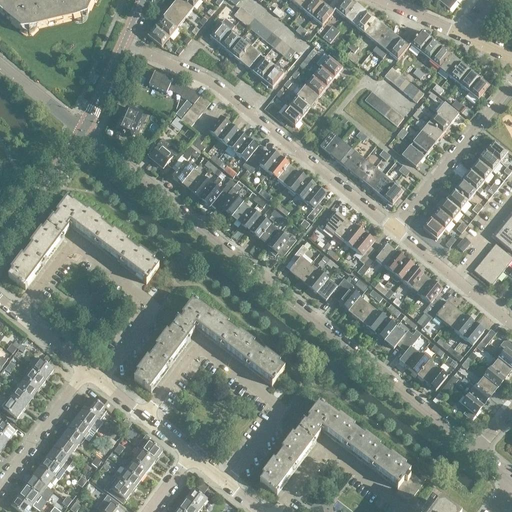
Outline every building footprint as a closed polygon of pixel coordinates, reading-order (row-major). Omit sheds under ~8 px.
[(0,0),(0,13),(20,30),(22,33),(24,35),(27,36),(31,36),(34,34),(36,32),(37,29),(72,20),(75,22),(78,24),(81,23),(84,22),(86,20),(87,17),(88,14),(93,0),(0,0)] [(193,10),(180,0),(177,0),(171,8),(185,20),(193,10)] [(201,1),(199,0),(180,0),(193,10),(201,1)] [(311,0),(289,0),(302,11),(311,0)] [(316,0),(311,0),(302,11),(312,20),(324,6),(316,0)] [(344,0),(335,12),(345,19),(356,6),(349,0),(344,0)] [(457,3),(453,0),(433,0),(449,12),(457,3)] [(324,6),(312,20),(322,28),(333,14),(324,6)] [(356,6),(345,19),(354,27),(366,13),(356,6)] [(185,20),(171,8),(163,18),(177,29),(185,20)] [(240,9),(233,17),(238,21),(245,13),(240,9)] [(245,13),(238,21),(243,25),(249,16),(245,13)] [(375,21),(366,13),(354,27),(364,35),(375,21)] [(254,20),(249,16),(243,25),(247,28),(254,20)] [(177,29),(163,18),(155,28),(169,39),(177,29)] [(247,28),(252,32),(258,23),(254,20),(247,28)] [(389,32),(375,21),(364,35),(378,46),(389,32)] [(252,32),(256,36),(263,27),(258,23),(252,32)] [(209,39),(220,47),(231,33),(221,25),(209,39)] [(263,27),(256,36),(261,39),(267,31),(263,27)] [(332,27),(328,32),(323,39),(326,42),(336,30),(332,27)] [(169,39),(155,28),(147,38),(161,49),(169,39)] [(336,30),(326,42),(330,45),(339,33),(336,30)] [(261,39),(265,43),(272,35),(267,31),(261,39)] [(389,32),(378,46),(387,54),(399,40),(389,32)] [(410,47),(420,55),(431,40),(422,32),(410,47)] [(231,33),(220,47),(230,56),(242,42),(231,33)] [(265,43),(270,47),(277,38),(272,35),(265,43)] [(270,47),(274,50),(281,42),(277,38),(270,47)] [(252,50),(247,46),(250,44),(246,40),(243,43),(242,42),(230,56),(241,64),(252,50)] [(399,40),(387,54),(397,62),(409,48),(399,40)] [(431,40),(420,55),(430,62),(441,48),(431,40)] [(281,42),(274,50),(279,54),(286,46),(281,42)] [(279,54),(283,58),(290,49),(286,46),(279,54)] [(441,48),(430,62),(439,70),(451,56),(441,48)] [(295,53),(290,49),(283,58),(288,62),(295,53)] [(252,50),(241,64),(251,73),(262,59),(252,50)] [(313,52),(307,58),(311,61),(316,54),(313,52)] [(451,56),(439,70),(449,78),(460,64),(451,56)] [(366,69),(372,60),(369,57),(362,66),(366,69)] [(262,59),(251,73),(261,81),(273,67),(262,59)] [(328,59),(320,69),(334,80),(342,70),(328,59)] [(460,64),(449,78),(458,86),(470,72),(460,64)] [(273,67),(261,81),(272,90),(283,76),(273,67)] [(334,80),(320,69),(313,78),(326,90),(334,80)] [(396,73),(392,70),(384,78),(389,82),(396,73)] [(470,72),(458,86),(468,94),(480,80),(470,72)] [(396,73),(389,82),(393,86),(400,77),(396,73)] [(180,97),(185,100),(191,91),(185,88),(185,89),(178,85),(154,74),(148,87),(166,95),(168,91),(174,94),(177,88),(183,92),(180,97)] [(400,77),(393,86),(398,89),(405,81),(400,77)] [(326,90),(313,78),(305,88),(319,99),(326,90)] [(480,80),(468,94),(478,102),(489,88),(480,80)] [(409,84),(405,81),(398,89),(402,93),(409,84)] [(409,84),(402,93),(407,97),(414,88),(409,84)] [(319,99),(305,88),(297,98),(311,109),(319,99)] [(419,92),(414,88),(407,97),(411,101),(419,92)] [(191,91),(185,100),(189,103),(195,94),(191,91)] [(423,95),(419,92),(411,101),(416,104),(423,95)] [(200,97),(195,94),(189,103),(194,105),(196,102),(200,97)] [(376,97),(371,94),(365,102),(369,105),(376,97)] [(434,103),(437,99),(431,94),(428,98),(434,103)] [(210,105),(201,98),(200,97),(196,102),(206,110),(210,105)] [(369,105),(373,109),(380,101),(376,97),(369,105)] [(311,109),(297,98),(289,107),(303,118),(311,109)] [(380,101),(373,109),(378,113),(385,105),(380,101)] [(196,102),(194,105),(192,107),(202,115),(206,110),(196,102)] [(427,108),(423,104),(416,114),(421,118),(424,115),(422,114),(427,108)] [(378,113),(383,117),(389,108),(385,105),(378,113)] [(458,116),(445,105),(436,115),(450,126),(458,116)] [(202,115),(192,107),(188,112),(198,120),(202,115)] [(303,118),(289,107),(281,117),(295,128),(303,118)] [(126,108),(118,128),(116,133),(131,139),(142,115),(126,108)] [(387,120),(394,112),(389,108),(383,117),(387,120)] [(198,120),(188,112),(184,117),(194,125),(198,120)] [(387,120),(392,124),(399,116),(394,112),(387,120)] [(421,118),(416,114),(413,118),(418,122),(421,118)] [(450,126),(436,115),(429,124),(443,136),(450,126)] [(399,116),(392,124),(396,128),(403,120),(399,116)] [(194,125),(184,117),(180,122),(190,129),(194,125)] [(221,120),(213,128),(210,133),(210,134),(211,132),(216,137),(215,139),(219,141),(230,127),(221,120)] [(443,136),(429,124),(420,134),(434,146),(443,136)] [(239,134),(230,127),(219,141),(222,144),(224,142),(229,147),(239,134)] [(248,142),(239,134),(229,147),(235,151),(233,153),(236,156),(248,142)] [(434,146),(420,134),(413,144),(420,150),(417,154),(423,159),(434,146)] [(320,149),(330,157),(341,143),(331,135),(320,149)] [(200,136),(192,146),(191,147),(201,155),(205,150),(200,146),(205,140),(200,136)] [(170,166),(180,154),(165,142),(151,159),(164,170),(168,164),(170,166)] [(257,149),(248,142),(236,156),(240,159),(242,157),(247,161),(246,163),(242,167),(247,171),(258,157),(254,154),(257,149)] [(341,143),(330,157),(343,168),(349,161),(345,158),(351,151),(341,143)] [(508,154),(494,143),(486,153),(500,164),(508,154)] [(413,144),(401,158),(415,169),(423,159),(417,154),(420,150),(413,144)] [(201,155),(191,147),(182,158),(187,162),(192,156),(197,160),(201,155)] [(349,161),(343,168),(353,175),(364,162),(351,151),(345,158),(349,161)] [(263,161),(258,157),(247,171),(252,175),(259,167),(260,166),(265,170),(264,172),(267,175),(280,160),(270,152),(263,161)] [(500,164),(486,153),(478,162),(492,174),(500,164)] [(215,164),(220,169),(223,165),(218,160),(215,164)] [(288,167),(280,160),(267,175),(271,178),(272,176),(278,180),(288,167)] [(364,162),(353,175),(363,184),(374,170),(364,162)] [(492,174),(478,162),(470,172),(484,183),(492,174)] [(172,179),(182,187),(194,172),(190,169),(189,171),(183,167),(184,166),(184,165),(172,179)] [(215,175),(218,171),(213,167),(209,171),(215,175)] [(297,175),(288,167),(278,180),(283,185),(282,187),(285,189),(297,175)] [(374,170),(363,184),(373,191),(384,178),(374,170)] [(194,172),(182,187),(191,194),(201,181),(196,177),(197,175),(194,172)] [(484,183),(470,172),(462,182),(476,193),(480,196),(483,192),(479,189),(484,183)] [(306,182),(297,175),(285,189),(289,192),(290,190),(296,195),(306,182)] [(384,178),(373,191),(382,199),(394,185),(384,178)] [(201,181),(191,194),(200,201),(212,187),(208,184),(207,186),(201,181)] [(315,189),(306,182),(296,195),(302,199),(300,201),(303,204),(315,189)] [(476,193),(462,182),(454,191),(468,203),(476,193)] [(394,185),(382,199),(392,207),(404,194),(394,185)] [(212,187),(200,201),(209,209),(216,200),(221,204),(232,190),(228,186),(220,195),(220,194),(219,196),(214,192),(215,190),(212,187)] [(325,197),(315,189),(303,204),(307,207),(308,205),(313,209),(312,210),(313,211),(306,219),(311,223),(322,209),(317,206),(325,197)] [(232,190),(221,204),(226,208),(222,212),(232,219),(243,205),(240,202),(238,203),(233,199),(234,198),(237,194),(232,190)] [(468,203),(454,191),(446,201),(460,212),(468,203)] [(263,199),(268,203),(272,199),(266,195),(263,199)] [(258,205),(261,201),(256,197),(253,201),(258,205)] [(92,218),(70,202),(67,200),(56,215),(58,217),(55,220),(53,219),(39,238),(37,236),(33,241),(35,243),(19,264),(18,262),(14,267),(16,268),(8,279),(25,292),(64,240),(62,239),(69,231),(67,230),(69,227),(80,236),(94,246),(146,286),(159,269),(148,260),(149,259),(145,255),(143,257),(122,241),(123,239),(119,235),(117,237),(96,222),(98,220),(93,216),(92,218)] [(263,210),(266,205),(261,201),(258,205),(263,210)] [(460,212),(446,201),(439,211),(452,222),(460,212)] [(243,205),(232,219),(240,227),(251,214),(245,209),(247,207),(243,205)] [(480,212),(475,208),(472,212),(477,216),(480,212)] [(281,213),(286,218),(290,214),(284,209),(281,213)] [(452,222),(439,211),(431,220),(444,232),(452,222)] [(251,214),(240,227),(249,234),(261,220),(258,216),(256,218),(251,214)] [(333,219),(328,215),(317,228),(322,232),(325,229),(326,229),(327,227),(332,232),(331,233),(334,236),(346,222),(337,214),(333,219)] [(281,224),(284,220),(279,216),(276,220),(281,224)] [(511,218),(495,240),(511,254),(511,252),(511,218)] [(261,220),(249,234),(258,242),(269,229),(263,224),(265,222),(261,220)] [(444,232),(431,220),(423,230),(436,242),(444,232)] [(355,229),(346,222),(334,236),(335,237),(332,240),(341,247),(345,242),(355,229)] [(269,229),(258,242),(267,249),(279,234),(276,231),(274,233),(269,229)] [(364,236),(355,229),(345,242),(350,246),(349,248),(352,251),(364,236)] [(279,234),(267,249),(277,257),(280,252),(285,256),(296,242),(291,238),(288,242),(287,242),(286,243),(281,239),(283,237),(279,234)] [(373,244),(364,236),(352,251),(356,254),(357,252),(362,256),(361,258),(358,262),(363,266),(374,252),(370,248),(373,244)] [(449,250),(456,242),(452,238),(445,247),(449,250)] [(463,241),(457,248),(462,253),(469,246),(463,241)] [(511,262),(511,259),(495,246),(485,260),(502,274),(511,262)] [(291,261),(295,265),(288,274),(298,281),(309,267),(306,264),(304,266),(299,262),(300,260),(307,251),(302,247),(291,261)] [(379,256),(374,252),(363,266),(364,266),(357,275),(361,278),(375,261),(377,260),(382,264),(380,266),(384,269),(396,254),(386,247),(379,256)] [(331,259),(336,263),(340,259),(334,254),(331,259)] [(405,262),(396,254),(384,269),(387,272),(389,270),(394,275),(405,262)] [(502,274),(485,260),(474,273),(491,288),(502,274)] [(331,269),(334,265),(329,261),(326,265),(331,269)] [(414,269),(405,262),(394,275),(400,279),(398,281),(402,284),(414,269)] [(309,267),(298,281),(307,289),(317,276),(311,272),(313,270),(309,267)] [(423,276),(414,269),(402,284),(405,286),(407,285),(412,289),(423,276)] [(317,276),(307,289),(316,296),(327,282),(324,279),(322,281),(317,276)] [(432,284),(423,276),(412,289),(418,294),(416,295),(420,298),(432,284)] [(327,282),(316,296),(325,304),(332,295),(337,299),(348,285),(343,281),(336,289),(334,290),(329,286),(331,284),(327,282)] [(441,291),(432,284),(420,298),(423,301),(425,300),(430,304),(429,305),(422,314),(423,314),(420,317),(425,321),(438,304),(434,300),(441,291)] [(348,285),(337,299),(341,302),(338,306),(347,314),(359,300),(355,297),(354,299),(348,295),(350,293),(350,292),(353,289),(348,285)] [(379,293),(385,297),(388,293),(383,289),(379,293)] [(379,304),(383,300),(377,295),(374,300),(379,304)] [(359,300),(347,314),(356,321),(366,309),(361,305),(363,303),(359,300)] [(195,330),(270,387),(272,388),(285,371),(274,363),(275,361),(270,358),(269,359),(248,344),(250,342),(245,338),(243,340),(222,324),(224,322),(219,319),(218,321),(193,302),(182,317),(184,319),(181,322),(180,321),(165,340),(163,339),(160,343),(162,345),(146,366),(144,364),(140,369),(142,371),(134,382),(151,394),(190,342),(189,341),(195,333),(193,332),(195,330)] [(443,308),(438,304),(425,321),(420,328),(424,330),(431,321),(432,322),(439,328),(442,324),(444,325),(456,311),(446,303),(443,308)] [(397,308),(403,312),(406,308),(401,304),(397,308)] [(366,309),(356,321),(365,328),(377,314),(374,311),(372,314),(366,309)] [(397,319),(401,315),(395,310),(392,314),(397,319)] [(456,311),(444,325),(448,328),(449,327),(454,331),(465,318),(456,311)] [(377,314),(365,328),(374,336),(384,324),(379,319),(381,317),(377,314)] [(465,318),(454,331),(455,331),(452,335),(458,340),(459,338),(462,340),(474,325),(465,318)] [(415,331),(417,328),(407,320),(405,323),(415,331)] [(384,324),(374,336),(384,343),(395,329),(392,326),(390,328),(384,324)] [(474,325),(462,340),(465,343),(467,341),(472,345),(471,347),(472,347),(483,333),(474,325)] [(395,329),(384,343),(393,351),(396,347),(401,351),(412,337),(407,333),(404,337),(404,336),(402,338),(397,334),(399,332),(395,329)] [(496,335),(491,331),(479,346),(484,350),(496,335)] [(412,337),(401,351),(405,354),(398,363),(408,371),(420,356),(416,353),(414,356),(409,351),(410,350),(410,349),(421,336),(416,332),(412,337)] [(500,348),(505,352),(505,353),(506,354),(502,359),(500,357),(497,361),(511,373),(511,372),(511,346),(508,343),(503,344),(500,348)] [(441,348),(446,352),(450,348),(444,344),(441,348)] [(441,359),(444,355),(439,350),(436,354),(441,359)] [(460,363),(463,359),(458,355),(454,359),(460,363)] [(420,356),(408,371),(417,378),(427,366),(421,361),(423,359),(420,356)] [(473,364),(468,359),(464,364),(469,368),(473,364)] [(40,360),(39,361),(32,370),(46,381),(54,371),(40,360)] [(449,365),(454,370),(458,366),(452,361),(449,365)] [(511,373),(497,361),(494,364),(496,366),(492,371),(504,382),(511,373)] [(427,366),(417,378),(426,385),(437,371),(434,368),(432,370),(427,366)] [(8,367),(5,371),(10,375),(13,371),(8,367)] [(46,381),(32,370),(25,380),(39,391),(46,381)] [(437,371),(426,385),(435,393),(446,379),(446,378),(444,380),(439,376),(441,374),(437,371)] [(504,382),(492,371),(487,377),(485,376),(483,379),(497,391),(504,382)] [(458,381),(453,377),(450,382),(455,386),(458,381)] [(497,391),(483,379),(480,382),(482,384),(477,389),(490,400),(497,391)] [(39,391),(25,380),(18,390),(32,400),(39,391)] [(455,386),(450,382),(439,395),(444,399),(455,386)] [(490,400),(477,389),(473,395),(471,393),(468,396),(465,393),(464,394),(482,409),(490,400)] [(32,400),(18,390),(10,399),(25,410),(32,400)] [(482,409),(464,394),(462,397),(465,400),(467,402),(463,407),(461,406),(461,407),(467,411),(463,416),(471,423),(482,409)] [(25,410),(10,399),(3,409),(17,420),(25,410)] [(92,399),(84,409),(98,420),(106,410),(92,399)] [(277,497),(316,445),(314,443),(320,435),(319,434),(320,432),(398,490),(395,493),(409,504),(424,484),(424,483),(426,481),(422,478),(420,480),(399,465),(401,463),(396,460),(395,462),(374,446),(375,444),(371,440),(369,443),(348,427),(350,425),(345,421),(343,423),(319,405),(308,420),(310,421),(307,425),(305,424),(291,443),(289,441),(285,446),(287,448),(272,469),(270,467),(266,472),(268,473),(260,484),(277,497)] [(98,420),(84,409),(77,419),(91,430),(96,433),(103,423),(98,420)] [(91,430),(77,419),(69,429),(84,439),(91,430)] [(16,434),(2,423),(0,421),(0,437),(9,444),(16,434)] [(122,428),(126,431),(133,436),(135,432),(125,424),(122,428)] [(84,439),(69,429),(62,438),(77,449),(84,439)] [(137,449),(141,452),(155,463),(163,453),(149,442),(151,439),(146,436),(137,449)] [(9,444),(0,437),(0,452),(1,454),(9,444)] [(77,449),(62,438),(55,448),(69,459),(77,449)] [(69,459),(55,448),(48,458),(62,469),(69,459)] [(155,463),(141,452),(133,462),(148,472),(155,463)] [(62,469),(48,458),(40,468),(55,478),(62,469)] [(148,472),(133,462),(126,471),(141,482),(148,472)] [(55,478),(40,468),(33,477),(48,488),(55,478)] [(141,482),(126,471),(124,470),(120,475),(117,473),(114,477),(119,481),(134,492),(141,482)] [(48,488),(33,477),(26,487),(40,498),(48,488)] [(134,492),(119,481),(112,491),(126,502),(134,492)] [(40,498),(26,487),(19,497),(33,508),(40,498)] [(193,491),(185,501),(200,511),(207,501),(193,491)] [(29,511),(33,508),(19,497),(11,507),(18,511),(29,511)] [(120,506),(107,497),(97,511),(98,511),(119,511),(117,510),(120,506)] [(199,511),(200,511),(185,501),(178,510),(180,511),(199,511)]
